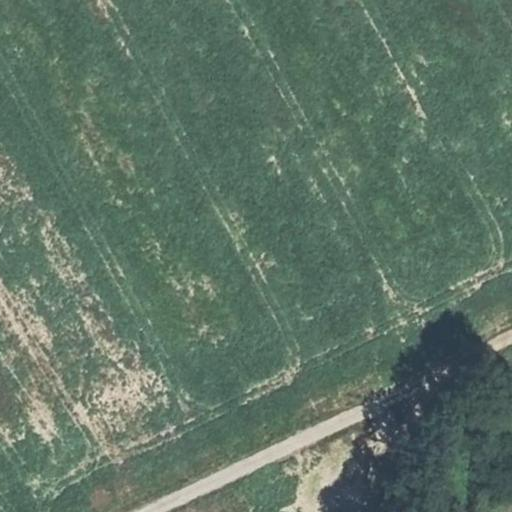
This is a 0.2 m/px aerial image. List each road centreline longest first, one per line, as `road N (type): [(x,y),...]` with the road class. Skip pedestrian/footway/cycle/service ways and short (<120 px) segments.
road 1 (track): [(407,402),(357,412),(138,511)]
road 2 (track): [(511,337),(407,402),(366,511)]
